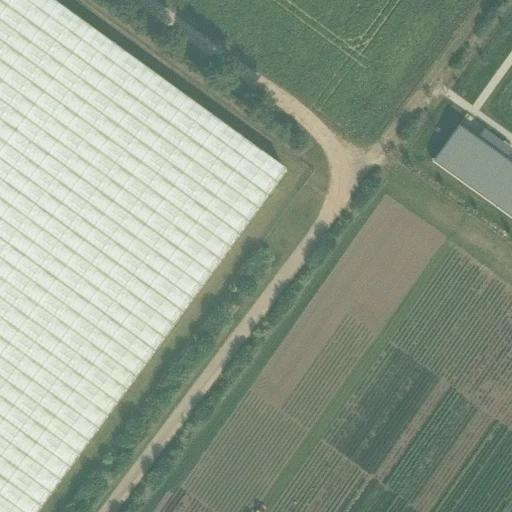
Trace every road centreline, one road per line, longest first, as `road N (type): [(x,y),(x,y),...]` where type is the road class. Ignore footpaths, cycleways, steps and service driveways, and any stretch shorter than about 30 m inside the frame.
road 1 (track): [(345,178),(343,197),(318,235),(109,511)]
road 2 (track): [(345,178),(325,137),(136,0)]
road 3 (track): [(486,0),(345,178)]
